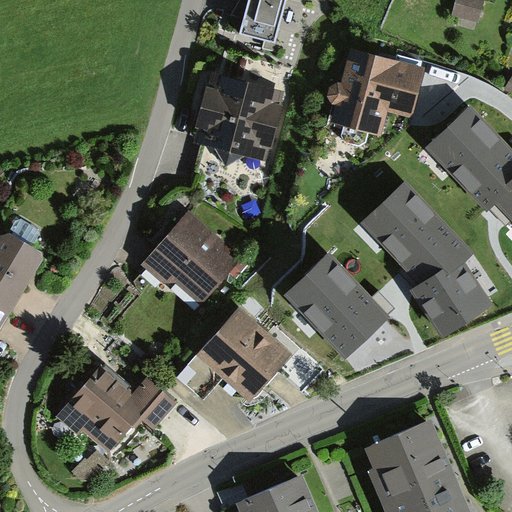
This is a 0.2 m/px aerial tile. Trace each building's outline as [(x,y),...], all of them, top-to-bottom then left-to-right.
[(286,0),(249,0),(240,33),(275,43),(286,0)] [(481,0),(479,0),(458,0),(456,13),(478,17),(481,0)] [(345,86),(387,97),(411,104),(420,71),(354,53),(345,86)] [(276,95),(218,80),(215,93),(211,92),(203,124),(206,125),(203,138),(261,153),(264,141),(268,141),(276,109),(273,108),(276,95)] [(387,97),(345,86),(339,85),(332,88),(330,95),(334,101),(341,103),(337,120),(346,122),(343,135),(346,141),(359,144),(365,141),(368,128),(378,130),(387,97)] [(511,152),(470,108),(430,145),(489,208),(498,199),(511,214),(511,152)] [(405,183),(365,221),(423,282),(415,288),(445,333),(490,304),(462,262),(471,253),(405,183)] [(0,308),(8,313),(25,283),(24,275),(28,269),(34,268),(40,259),(38,252),(28,246),(31,241),(34,243),(40,234),(38,229),(21,219),(16,220),(11,229),(14,230),(11,236),(3,236),(0,240),(0,308)] [(183,223),(147,265),(163,279),(192,277),(207,291),(230,264),(219,255),(218,240),(204,241),(183,223)] [(330,254),(289,292),(347,355),(388,317),(330,254)] [(511,289),(511,265),(500,254),(491,264),(482,257),(470,270),(503,299),(511,289)] [(239,314),(216,341),(261,380),(285,354),(239,314)] [(250,393),(261,380),(216,341),(204,354),(201,350),(178,376),(200,395),(222,370),(250,393)] [(90,432),(128,390),(131,385),(105,362),(59,414),(80,432),(84,427),(90,432)] [(128,390),(90,432),(109,449),(141,413),(155,424),(174,402),(148,379),(134,395),(128,390)] [(465,511),(427,421),(371,445),(380,464),(384,462),(391,481),(388,482),(400,511),(465,511)] [(86,460),(75,471),(82,479),(91,479),(108,462),(99,452),(88,462),(86,460)] [(313,511),(298,476),(242,499),(247,511),(313,511)]
